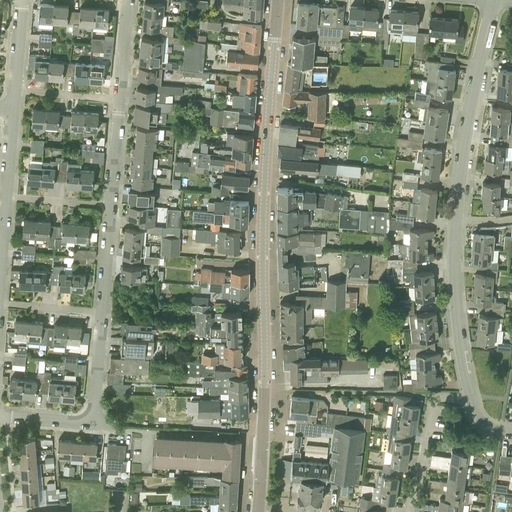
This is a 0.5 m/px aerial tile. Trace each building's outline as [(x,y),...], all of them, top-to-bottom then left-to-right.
[(143,14),(163,16),(164,8),(167,8),(168,0),(150,0),(150,2),(144,2),(143,14)] [(194,0),(193,7),(207,8),(208,1),(195,0),(194,0)] [(242,10),(242,16),(261,17),(262,5),(223,2),(224,8),(224,9),(242,10)] [(318,26),(336,27),(342,28),(342,24),(343,6),(298,2),(296,24),(318,26)] [(38,21),(52,22),(54,4),(39,3),(39,11),(38,11),(38,21)] [(65,33),(72,34),(74,11),(68,10),(68,5),(54,4),(52,22),(66,23),(65,33)] [(85,25),(93,25),(94,7),(80,6),(80,11),(74,11),(72,34),(78,34),(79,28),(85,29),(85,25)] [(348,23),(348,24),(342,24),(342,28),(341,39),(347,40),(348,29),(361,30),(362,28),(362,24),(364,8),(349,6),(348,23)] [(94,7),(93,25),(107,26),(108,17),(109,9),(94,7)] [(374,41),(381,42),(382,22),(377,22),(378,9),(364,8),(362,24),(362,28),(375,30),(374,41)] [(388,32),(402,33),(404,11),(390,10),(389,18),(383,18),(382,22),(381,42),(382,42),(383,48),(387,48),(388,45),(390,45),(391,38),(387,38),(388,32)] [(413,58),(420,59),(421,43),(422,29),(416,29),(418,12),(404,11),(402,33),(415,34),(415,43),(413,58)] [(158,35),(162,36),(169,36),(172,37),(173,26),(166,25),(166,16),(163,16),(143,14),(142,28),(159,29),(158,35)] [(429,17),(428,30),(428,34),(442,35),(443,18),(429,17)] [(442,40),(454,41),(462,42),(463,26),(457,26),(457,20),(443,18),(442,35),(443,35),(442,40)] [(199,28),(220,30),(221,21),(207,20),(200,19),(199,28)] [(242,40),(259,41),(261,25),(238,23),(238,35),(240,36),(240,38),(242,38),(242,40)] [(318,26),(317,38),(341,40),(341,39),(342,28),(336,27),(318,26)] [(205,42),(206,35),(199,34),(198,41),(205,42)] [(221,48),(227,48),(258,52),(259,41),(242,40),(242,38),(240,38),(240,36),(238,35),(237,37),(237,45),(221,43),(221,48)] [(290,63),(312,63),(314,38),(293,36),(290,62),(290,63)] [(140,50),(162,52),(163,40),(141,38),(140,50)] [(182,70),(201,72),(203,43),(186,39),(183,64),(182,70)] [(139,62),(161,64),(162,52),(140,50),(139,62)] [(226,64),(257,67),(259,53),(227,51),(226,64)] [(33,77),(48,78),(49,60),(50,56),(35,55),(34,69),(33,77)] [(454,64),(455,58),(440,56),(439,62),(450,64),(453,64),(454,64)] [(62,75),(68,75),(69,63),(64,62),(64,61),(49,60),(48,78),(62,79),(62,75)] [(449,70),(450,64),(439,62),(426,60),(425,60),(424,67),(428,68),(426,80),(453,84),(455,71),(449,70)] [(179,70),(182,70),(183,64),(165,62),(165,68),(179,70)] [(284,89),(301,90),(303,75),(304,74),(310,74),(310,84),(327,84),(328,64),(312,63),(290,63),(290,62),(287,62),(284,89)] [(74,80),(88,82),(90,64),(75,63),(69,63),(68,75),(74,76),(74,80)] [(498,82),(511,83),(511,63),(510,64),(509,70),(499,69),(498,82)] [(90,64),(88,82),(102,83),(103,75),(104,75),(105,65),(90,64)] [(138,77),(148,78),(161,79),(162,68),(157,68),(138,66),(138,77)] [(245,92),(255,93),(257,75),(238,74),(236,93),(245,93),(245,92)] [(414,99),(429,101),(429,96),(434,97),(434,96),(450,98),(453,84),(426,80),(424,93),(415,92),(414,99)] [(511,83),(498,82),(497,95),(507,96),(507,102),(511,102),(511,83)] [(154,101),(168,102),(168,93),(182,94),(183,86),(166,85),(160,85),(152,84),(152,89),(137,88),(136,100),(142,100),(154,101)] [(325,118),(324,124),(342,126),(341,131),(370,134),(372,122),(325,116),(325,92),(308,91),(301,90),(284,89),(282,103),(296,105),(296,104),(297,104),(297,101),(307,102),(307,117),(314,117),(325,118)] [(243,108),(254,108),(255,93),(245,92),(245,93),(236,93),(232,92),(231,104),(243,105),(243,108)] [(195,99),(194,105),(210,107),(211,101),(195,99)] [(424,121),(445,124),(447,110),(428,107),(429,101),(414,99),(413,105),(426,108),(424,121)] [(154,101),(142,100),(141,106),(135,106),(134,121),(156,123),(157,112),(172,113),(172,108),(173,103),(168,102),(154,101)] [(491,107),(490,120),(509,122),(509,116),(511,116),(511,102),(507,102),(506,108),(491,107)] [(237,124),(252,126),(254,112),(238,111),(223,109),(210,107),(194,105),(189,105),(180,104),(180,109),(195,110),(195,113),(210,115),(209,124),(228,126),(228,122),(230,123),(231,119),(238,120),(237,124)] [(31,125),(45,126),(46,109),(33,108),(31,125)] [(58,127),(64,127),(65,115),(59,115),(60,110),(46,109),(45,126),(58,127)] [(70,128),(84,129),(85,112),(71,111),(71,116),(65,115),(64,127),(70,128)] [(85,112),(84,129),(97,130),(98,114),(85,112)] [(325,118),(314,117),(313,124),(324,125),(324,124),(325,118)] [(490,120),(489,134),(504,135),(503,140),(511,140),(511,121),(509,122),(490,120)] [(424,121),(422,133),(422,134),(423,135),(443,138),(445,124),(424,121)] [(299,144),(300,137),(296,137),(297,126),(279,124),(278,140),(299,144)] [(296,137),(300,137),(318,140),(320,129),(297,126),(296,137)] [(136,137),(156,139),(156,138),(161,138),(162,129),(157,129),(137,127),(136,137)] [(423,135),(422,134),(422,133),(408,131),(407,139),(421,141),(422,141),(423,135)] [(231,145),(251,147),(252,135),(227,133),(226,144),(231,145)] [(135,146),(152,148),(155,149),(156,139),(136,137),(135,146)] [(421,141),(407,139),(397,137),(396,144),(421,148),(421,141)] [(310,160),(318,161),(319,146),(299,144),(278,140),(277,156),(310,158),(310,160)] [(495,158),(502,159),(504,159),(505,146),(511,146),(511,140),(503,140),(503,146),(488,145),(487,158),(495,158)] [(212,153),(231,155),(251,157),(251,147),(231,145),(231,149),(219,148),(219,149),(213,148),(212,153)] [(131,156),(152,158),(152,148),(135,146),(132,146),(131,156)] [(422,162),(439,164),(441,150),(424,148),(422,162)] [(225,169),(229,169),(231,155),(212,153),(205,153),(193,151),(191,166),(210,167),(225,169)] [(235,165),(250,166),(251,157),(231,155),(229,169),(235,170),(235,165)] [(130,165),(151,167),(152,158),(131,156),(130,165)] [(54,180),(60,181),(62,161),(62,158),(55,157),(55,163),(50,163),(49,168),(41,167),(40,184),(53,185),(54,180)] [(483,171),(501,172),(502,159),(495,158),(487,158),(484,157),(483,171)] [(279,169),(318,173),(318,172),(358,176),(359,166),(336,163),(318,162),(318,161),(310,160),(280,158),(279,169)] [(65,186),(78,187),(80,170),(81,164),(68,163),(68,161),(62,161),(60,181),(65,181),(65,186)] [(188,171),(189,166),(189,162),(175,161),(174,170),(188,171)] [(422,162),(420,175),(438,178),(439,164),(422,162)] [(133,176),(150,176),(151,167),(130,165),(130,175),(133,176)] [(26,183),(40,184),(41,167),(28,166),(26,183)] [(80,170),(78,187),(92,188),(93,172),(80,170)] [(403,180),(417,182),(418,174),(402,173),(402,180),(403,180)] [(227,187),(248,189),(249,177),(221,174),(220,186),(211,185),(211,193),(227,194),(227,187)] [(132,185),(152,187),(153,177),(150,176),(133,176),(132,185)] [(436,190),(420,188),(420,189),(416,188),(417,182),(403,180),(402,187),(413,188),(411,201),(412,201),(417,202),(435,204),(436,190)] [(483,196),(499,196),(500,184),(482,182),(481,196),(483,196)] [(277,205),(310,207),(328,208),(340,208),(338,218),(338,227),(359,228),(367,229),(367,232),(388,233),(389,211),(360,209),(345,209),(347,196),(342,195),(326,192),(302,191),(303,189),(296,188),(277,187),(277,205)] [(128,204),(147,206),(153,206),(154,193),(130,190),(128,193),(127,201),(128,204)] [(499,215),(499,210),(500,197),(499,196),(483,196),(482,208),(487,209),(487,215),(499,215)] [(207,211),(248,213),(248,201),(223,199),(223,202),(214,201),(214,202),(207,202),(207,206),(207,211)] [(413,215),(416,216),(433,218),(435,204),(417,202),(412,201),(411,211),(406,211),(406,214),(396,213),(395,220),(412,222),(413,215)] [(146,225),(154,226),(155,213),(146,213),(147,206),(128,204),(127,204),(126,218),(139,219),(138,225),(146,225)] [(277,228),(297,228),(297,229),(301,229),(301,223),(311,223),(311,213),(313,213),(313,210),(310,210),(310,207),(277,205),(277,228)] [(166,226),(179,226),(180,209),(167,209),(166,226)] [(228,224),(247,226),(248,213),(207,211),(192,210),(192,221),(228,223),(228,224)] [(22,236),(35,237),(37,220),(23,219),(22,236)] [(49,237),(55,238),(56,226),(50,226),(50,221),(37,220),(35,237),(49,238),(49,237)] [(408,244),(426,244),(426,236),(433,236),(433,229),(412,229),(412,222),(395,220),(395,229),(403,229),(403,233),(408,233),(408,244)] [(61,239),(74,240),(76,223),(62,222),(62,227),(56,226),(55,238),(61,238),(61,239)] [(76,223),(74,240),(88,241),(89,224),(76,223)] [(146,225),(146,232),(162,234),(162,226),(154,226),(146,225)] [(162,234),(162,236),(181,237),(181,227),(179,227),(179,226),(166,226),(166,227),(162,226),(162,234)] [(472,248),(491,249),(492,249),(493,234),(486,234),(486,228),(480,228),(479,234),(473,233),(472,248)] [(124,242),(141,244),(142,230),(125,229),(124,242)] [(224,242),(224,252),(240,251),(240,232),(225,232),(225,230),(219,230),(219,242),(224,242)] [(292,244),(293,253),(313,254),(313,253),(322,254),(321,246),(319,245),(320,233),(313,233),(277,231),(277,243),(292,244)] [(181,237),(162,236),(161,254),(179,255),(181,237)] [(503,250),(510,251),(511,237),(504,236),(503,250)] [(376,241),(376,250),(385,250),(385,241),(376,241)] [(140,257),(145,257),(146,244),(141,244),(124,242),(123,257),(140,258),(140,257)] [(287,253),(293,253),(292,244),(277,243),(278,262),(287,261),(287,253)] [(402,266),(417,265),(416,258),(432,259),(432,252),(426,252),(426,244),(408,244),(397,243),(401,255),(402,255),(402,266)] [(21,251),(35,252),(35,245),(22,244),(21,251)] [(485,269),(497,270),(497,262),(490,262),(491,249),(472,248),(471,261),(478,261),(478,268),(485,269)] [(345,249),(344,266),(347,266),(346,275),(367,276),(369,251),(345,249)] [(21,259),(34,260),(35,252),(21,251),(21,259)] [(145,256),(145,263),(159,264),(160,257),(145,256)] [(278,276),(298,275),(298,271),(299,271),(310,271),(310,266),(295,266),(295,261),(287,261),(278,262),(278,276)] [(121,279),(148,281),(148,278),(146,278),(147,267),(122,265),(121,279)] [(414,286),(434,285),(433,271),(417,272),(417,265),(402,266),(402,273),(402,280),(409,279),(410,286),(414,286)] [(210,280),(211,271),(211,269),(201,268),(200,272),(200,279),(210,280)] [(18,286),(32,287),(33,270),(10,269),(10,277),(19,278),(18,286)] [(474,288),(492,289),(493,282),(496,282),(497,270),(485,269),(485,275),(474,274),(474,281),(475,281),(474,288)] [(46,283),(51,284),(52,272),(33,270),(32,287),(45,288),(46,283)] [(230,277),(224,276),(224,282),(230,282),(248,283),(249,270),(230,270),(230,277)] [(224,282),(224,276),(225,272),(211,271),(210,280),(224,282)] [(57,289),(71,290),(72,273),(52,272),(51,284),(57,284),(57,289)] [(72,273),(71,290),(84,291),(85,284),(91,285),(91,274),(72,273)] [(279,286),(317,284),(316,280),(316,278),(302,279),(298,280),(298,275),(278,276),(279,286)] [(231,295),(248,295),(248,283),(230,282),(224,282),(210,280),(209,290),(223,292),(223,298),(231,298),(231,295)] [(327,296),(326,306),(344,307),(346,281),(328,280),(327,296)] [(414,286),(414,299),(434,298),(434,285),(414,286)] [(489,309),(503,310),(504,310),(505,303),(495,302),(495,297),(491,297),(492,289),(474,288),(473,302),(485,303),(484,309),(489,309)] [(309,306),(309,305),(309,295),(296,294),(295,302),(288,302),(280,302),(280,318),(303,319),(303,306),(309,306)] [(191,304),(208,305),(208,297),(192,296),(191,304)] [(399,308),(413,306),(413,299),(399,300),(399,308)] [(227,326),(241,325),(240,312),(216,312),(216,316),(210,316),(211,311),(207,311),(208,305),(191,304),(191,310),(195,310),(195,324),(227,326)] [(311,322),(311,314),(311,305),(309,305),(309,306),(303,306),(303,319),(280,318),(280,326),(303,326),(303,322),(311,322)] [(399,308),(400,316),(414,314),(413,306),(399,308)] [(497,330),(497,322),(502,322),(503,310),(489,309),(489,315),(478,314),(477,328),(495,330),(497,330)] [(417,328),(436,326),(435,311),(415,313),(416,314),(415,314),(416,327),(417,328)] [(137,339),(150,339),(151,320),(121,318),(120,331),(122,331),(122,338),(137,339)] [(14,337),(27,338),(29,321),(15,320),(14,337)] [(26,343),(46,345),(48,328),(42,327),(42,322),(29,321),(27,338),(26,343)] [(53,341),(66,342),(68,325),(54,323),(54,328),(48,328),(46,345),(53,345),(53,341)] [(215,342),(241,343),(241,325),(227,326),(195,324),(194,324),(193,333),(212,334),(212,342),(215,342)] [(78,348),(78,342),(80,343),(81,326),(68,325),(66,342),(66,347),(78,348)] [(280,339),(303,340),(303,326),(280,326),(280,339)] [(409,348),(422,347),(422,340),(437,338),(436,326),(417,328),(416,327),(410,328),(411,341),(408,342),(409,348)] [(476,342),(493,344),(494,344),(495,330),(477,328),(476,342)] [(137,339),(122,338),(120,353),(152,356),(153,340),(150,339),(137,339)] [(224,362),(224,360),(242,360),(241,343),(215,342),(215,354),(205,354),(205,362),(211,362),(224,362)] [(291,357),(321,357),(308,356),(308,350),(304,350),(304,344),(304,343),(282,346),(283,358),(290,358),(291,357)] [(496,350),(509,351),(510,344),(496,343),(496,350)] [(416,369),(434,367),(434,360),(440,360),(439,353),(423,354),(422,347),(409,348),(410,367),(412,368),(416,368),(416,369)] [(133,359),(110,357),(109,372),(123,373),(147,374),(148,360),(133,359)] [(319,366),(367,366),(376,366),(376,359),(367,359),(337,359),(337,358),(321,358),(321,357),(291,357),(290,358),(283,358),(284,368),(291,368),(303,367),(319,366)] [(246,364),(230,365),(230,368),(211,368),(211,362),(205,362),(180,361),(180,375),(221,376),(247,375),(246,364)] [(304,381),(330,380),(330,375),(338,375),(338,373),(367,372),(367,366),(319,366),(303,367),(291,368),(291,381),(304,381)] [(402,383),(403,391),(425,390),(425,383),(441,382),(440,375),(434,376),(434,367),(416,369),(416,379),(410,379),(411,383),(402,383)] [(36,392),(42,393),(43,381),(44,372),(37,372),(36,380),(23,379),(22,396),(35,397),(36,392)] [(211,386),(247,386),(247,375),(221,376),(221,380),(211,380),(211,386)] [(8,394),(22,396),(23,379),(10,378),(8,394)] [(62,378),(62,382),(60,399),(74,401),(76,379),(62,378)] [(47,398),(60,399),(62,382),(43,381),(42,393),(48,393),(47,398)] [(112,392),(112,393),(129,394),(130,384),(122,384),(112,384),(112,392)] [(228,398),(247,398),(247,386),(211,386),(209,386),(209,394),(221,393),(228,393),(228,398)] [(154,394),(166,395),(166,387),(155,387),(154,394)] [(295,422),(315,423),(317,406),(327,407),(322,400),(309,399),(309,398),(291,396),(289,414),(296,414),(295,422)] [(400,415),(417,417),(419,405),(410,404),(411,398),(398,396),(394,396),(391,414),(400,415)] [(240,413),(247,413),(247,398),(228,398),(198,398),(198,400),(186,400),(186,414),(220,414),(220,412),(231,413),(231,414),(240,414),(240,413)] [(340,414),(332,413),(331,425),(333,426),(338,427),(340,414)] [(388,432),(410,435),(411,430),(415,431),(417,417),(400,415),(391,414),(390,424),(389,427),(386,426),(386,432),(388,432)] [(338,427),(333,426),(332,433),(331,448),(331,449),(331,451),(331,455),(330,455),(329,462),(299,459),(300,451),(299,451),(301,433),(321,435),(321,432),(322,424),(315,423),(295,422),(294,434),(293,450),(290,476),(300,477),(322,479),(332,481),(333,478),(356,481),(357,480),(358,480),(364,430),(363,430),(357,429),(351,428),(345,427),(338,427)] [(410,435),(388,432),(387,438),(388,438),(386,451),(408,454),(410,435)] [(237,479),(237,478),(239,455),(239,440),(225,439),(225,440),(154,436),(154,439),(156,440),(155,450),(155,461),(223,464),(222,478),(237,479)] [(19,452),(35,451),(34,438),(18,439),(19,452)] [(56,456),(70,457),(71,441),(58,440),(56,456)] [(75,457),(83,458),(84,442),(71,441),(70,457),(75,457)] [(88,458),(96,459),(97,443),(84,442),(83,458),(88,458)] [(107,443),(105,473),(117,474),(118,471),(125,471),(126,462),(127,462),(127,459),(124,459),(125,448),(115,447),(116,444),(107,443)] [(449,463),(466,465),(468,452),(451,450),(449,463)] [(20,465),(36,464),(35,451),(19,452),(20,465)] [(382,469),(395,471),(396,465),(406,466),(408,454),(386,451),(384,451),(383,463),(382,468),(382,469)] [(498,474),(511,475),(511,453),(511,462),(499,461),(498,474)] [(447,475),(464,478),(466,465),(449,463),(447,475)] [(21,478),(37,476),(41,476),(40,464),(36,464),(20,465),(21,478)] [(379,487),(396,490),(398,476),(394,476),(395,471),(382,469),(379,487)] [(479,479),(488,481),(489,474),(481,472),(481,477),(479,477),(479,479)] [(446,487),(462,490),(464,478),(447,475),(446,487)] [(22,491),(38,490),(37,476),(21,478),(22,491)] [(219,492),(237,493),(237,479),(222,478),(189,476),(189,486),(205,487),(205,483),(219,483),(219,492)] [(297,502),(320,504),(322,479),(300,477),(299,490),(298,490),(297,502)] [(495,490),(507,491),(508,483),(496,482),(495,490)] [(381,506),(382,500),(394,502),(396,490),(379,487),(377,499),(374,499),(360,497),(359,503),(373,505),(373,504),(381,506)] [(456,502),(462,503),(466,503),(468,491),(462,490),(446,487),(444,498),(450,499),(450,501),(456,502)] [(59,493),(56,493),(55,488),(47,489),(47,494),(51,494),(52,499),(59,498),(59,493)] [(23,504),(40,503),(39,495),(38,490),(22,491),(23,504)] [(219,492),(219,496),(219,503),(236,504),(237,493),(219,492)] [(180,504),(190,503),(190,496),(190,493),(179,493),(179,494),(180,504)] [(172,504),(180,504),(179,494),(171,494),(172,504)] [(437,511),(441,511),(460,511),(462,503),(456,502),(450,501),(450,499),(444,498),(444,499),(439,498),(437,511)] [(235,511),(236,504),(219,503),(210,503),(210,511),(235,511)] [(363,511),(380,511),(372,511),(373,505),(359,503),(358,509),(364,510),(363,511)]
